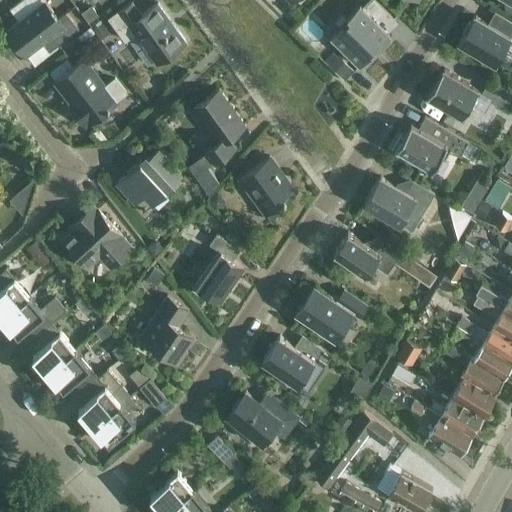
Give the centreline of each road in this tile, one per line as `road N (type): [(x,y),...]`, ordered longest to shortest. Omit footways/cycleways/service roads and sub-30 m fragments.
road 1 (residential): [(95,501),(203,385),(334,188)]
road 2 (residential): [(334,188),(199,0)]
road 3 (residential): [(334,188),(449,0)]
road 4 (residential): [(82,173),(0,69)]
